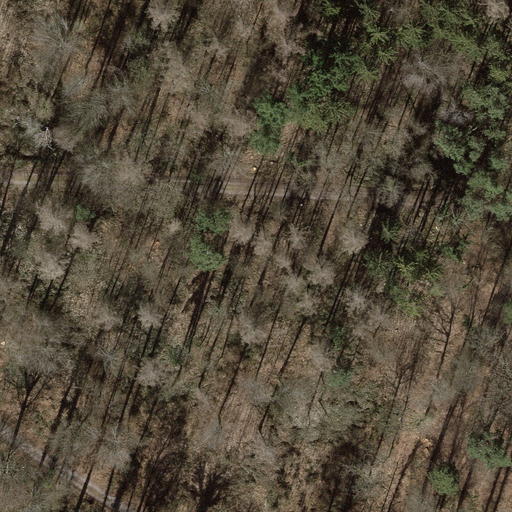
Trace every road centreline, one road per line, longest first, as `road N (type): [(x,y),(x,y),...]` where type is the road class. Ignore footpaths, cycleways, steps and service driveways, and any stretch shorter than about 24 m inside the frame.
road 1 (track): [(0,173),(511,208)]
road 2 (track): [(0,422),(125,511)]
